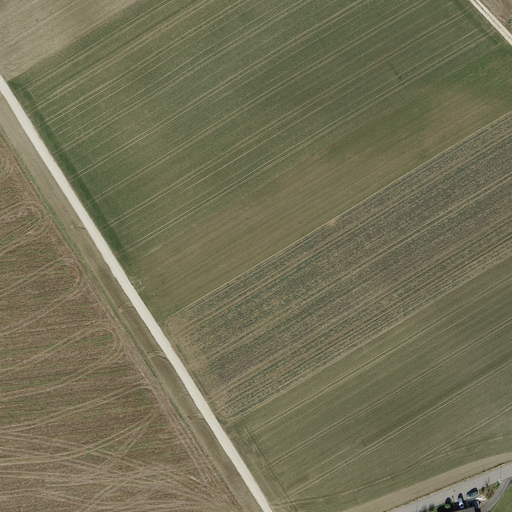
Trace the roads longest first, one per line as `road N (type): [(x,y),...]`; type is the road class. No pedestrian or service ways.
road 1 (track): [(0,86),(269,511)]
road 2 (residential): [(397,511),(511,468)]
